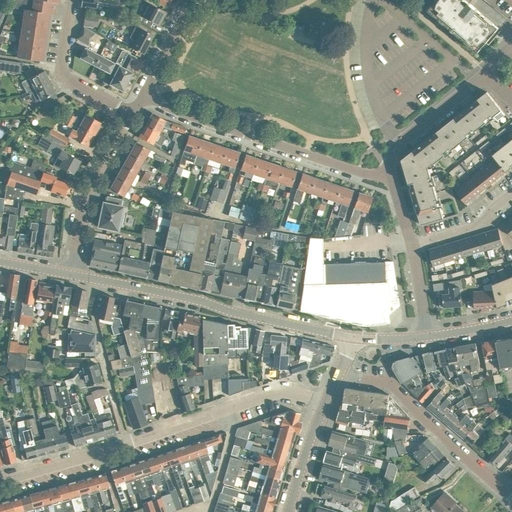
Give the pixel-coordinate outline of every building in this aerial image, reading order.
[(59,3),(59,0),(13,0),(11,8),(24,10),(17,58),(43,61),(50,14),(54,15),(56,3),(59,3)] [(118,8),(119,1),(111,0),(81,0),(81,7),(91,8),(97,9),(97,5),(118,8)] [(435,0),(427,10),(477,53),(498,28),(465,0),(435,0)] [(158,25),(165,12),(150,4),(143,17),(158,25)] [(97,22),(98,16),(98,15),(85,14),(84,20),(97,22)] [(96,28),(97,22),(84,20),(84,26),(96,28)] [(143,54),(153,35),(144,30),(135,26),(129,38),(136,41),(132,48),(143,54)] [(88,46),(95,33),(83,27),(76,39),(88,46)] [(108,41),(104,48),(109,50),(112,43),(108,41)] [(94,66),(100,55),(85,47),(79,58),(94,66)] [(133,73),(130,71),(137,58),(128,53),(123,51),(122,51),(121,51),(121,52),(115,63),(119,65),(115,71),(109,85),(123,92),(133,73)] [(115,71),(119,65),(115,63),(100,55),(94,66),(110,74),(112,70),(115,71)] [(9,61),(7,72),(20,74),(22,64),(22,63),(9,61)] [(49,82),(44,71),(33,76),(30,69),(24,72),(28,79),(22,82),(27,93),(49,82)] [(58,98),(49,82),(27,93),(21,96),(23,101),(32,97),(33,101),(36,103),(40,100),(43,106),(58,98)] [(493,117),(502,110),(487,92),(466,109),(481,127),(488,121),(496,131),(501,127),(493,117)] [(48,110),(60,104),(58,98),(43,106),(48,110)] [(481,127),(466,109),(445,125),(460,143),(481,127)] [(172,123),(166,121),(152,113),(146,125),(159,133),(162,126),(175,131),(177,125),(172,123)] [(94,135),(101,123),(86,114),(82,121),(75,117),(68,114),(65,119),(94,135)] [(94,135),(65,119),(63,124),(72,130),(69,136),(88,147),(94,135)] [(13,120),(11,126),(17,128),(19,121),(13,120)] [(155,139),(159,133),(146,125),(139,137),(152,144),(167,153),(170,148),(155,139)] [(185,134),(187,128),(177,125),(175,131),(185,134)] [(460,143),(445,125),(425,142),(439,160),(446,154),(450,159),(453,157),(455,155),(452,150),(460,143)] [(64,147),(68,139),(51,130),(47,137),(64,147)] [(181,145),(185,136),(180,135),(176,142),(181,145)] [(79,161),(62,151),(64,148),(43,136),(40,141),(49,147),(47,150),(58,157),(54,165),(59,169),(61,167),(72,174),(73,172),(74,172),(76,168),(79,161)] [(196,155),(201,140),(188,136),(183,151),(179,163),(185,165),(186,161),(194,163),(196,155)] [(209,159),(214,145),(201,140),(196,155),(209,159)] [(511,166),(511,145),(509,142),(505,145),(502,140),(499,142),(500,143),(496,146),(493,147),(497,152),(492,155),(496,159),(506,172),(511,166)] [(143,161),(149,150),(136,142),(130,154),(143,161)] [(431,166),(439,160),(425,142),(402,160),(403,164),(406,174),(428,167),(431,166)] [(222,163),(226,149),(214,145),(209,159),(222,163)] [(236,163),(239,153),(226,149),(222,163),(230,166),(227,173),(232,174),(235,167),(236,163)] [(153,159),(159,161),(162,156),(156,153),(153,159)] [(136,173),(143,161),(130,154),(123,166),(136,173)] [(253,174),(258,159),(245,155),(240,170),(253,174)] [(266,178),(270,163),(258,159),(253,174),(266,178)] [(496,159),(488,165),(500,180),(503,178),(501,175),(506,172),(496,159)] [(40,181),(43,173),(12,162),(9,171),(11,172),(7,185),(36,195),(41,181),(40,181)] [(278,182),(283,168),(270,163),(266,178),(267,178),(265,185),(263,185),(261,191),(266,193),(269,186),(276,189),(278,182)] [(500,180),(488,165),(480,171),(490,184),(495,180),(497,183),(500,180)] [(130,185),(136,173),(123,166),(117,177),(130,185)] [(433,183),(436,182),(436,181),(435,179),(434,176),(431,177),(428,167),(406,174),(413,199),(436,192),(433,183)] [(291,186),(296,172),(283,168),(278,182),(291,186)] [(490,184),(480,171),(472,178),(484,193),(487,190),(485,188),(490,184)] [(66,189),(68,184),(57,181),(54,180),(55,178),(43,173),(40,181),(41,181),(47,183),(44,189),(51,191),(51,192),(61,195),(64,196),(64,194),(66,194),(67,190),(66,189)] [(310,192),(315,178),(302,174),(293,201),(300,203),(304,191),(310,192)] [(162,175),(157,183),(164,186),(168,178),(162,175)] [(123,197),(130,185),(117,177),(110,189),(123,197)] [(322,197),(327,182),(315,178),(310,192),(322,197)] [(484,193),(472,178),(464,184),(474,197),(479,193),(481,195),(484,193)] [(222,204),(230,180),(225,179),(222,189),(214,187),(209,200),(222,204)] [(335,201),(340,187),(327,182),(322,197),(335,201)] [(474,197),(464,184),(455,191),(467,206),(471,203),(469,201),(474,197)] [(343,218),(349,200),(353,191),(340,187),(335,201),(342,203),(338,216),(343,218)] [(441,209),(436,192),(413,199),(421,225),(443,218),(441,209)] [(358,193),(350,217),(357,219),(361,209),(367,212),(372,198),(372,197),(358,193)] [(176,197),(169,194),(165,205),(172,207),(176,197)] [(122,199),(107,196),(105,203),(103,203),(98,227),(118,231),(119,223),(122,223),(123,216),(121,215),(123,207),(121,206),(122,199)] [(200,199),(196,209),(204,212),(208,202),(200,199)] [(25,203),(19,202),(18,208),(16,216),(23,217),(25,203)] [(13,240),(16,216),(18,208),(3,205),(0,224),(0,248),(0,250),(11,251),(13,240)] [(54,246),(47,245),(53,208),(43,206),(36,255),(53,257),(54,246)] [(243,206),(239,219),(252,223),(255,210),(243,206)] [(170,220),(172,211),(163,209),(161,218),(170,220)] [(202,269),(204,261),(209,233),(212,220),(172,211),(170,220),(164,250),(157,280),(199,289),(202,270),(202,269)] [(511,218),(511,217),(502,224),(511,236),(511,218)] [(220,239),(221,238),(224,223),(212,220),(209,233),(215,234),(215,238),(220,239)] [(344,237),(348,224),(340,221),(335,238),(344,237)] [(348,224),(344,237),(352,236),(355,225),(349,222),(348,224)] [(34,244),(36,231),(37,231),(39,224),(31,223),(30,230),(27,230),(26,239),(19,238),(17,252),(33,254),(34,244)] [(235,225),(226,223),(225,229),(234,231),(235,225)] [(292,223),(291,230),(297,232),(299,224),(292,223)] [(233,233),(232,238),(237,239),(238,234),(243,235),(245,227),(235,225),(234,231),(233,233)] [(254,240),(257,229),(245,226),(245,227),(243,235),(243,238),(254,240)] [(153,236),(155,230),(146,228),(144,234),(153,236)] [(503,244),(498,228),(488,231),(493,248),(503,244)] [(267,274),(269,261),(272,245),(273,239),(271,238),(270,240),(267,240),(265,246),(260,245),(264,230),(257,229),(254,240),(247,276),(246,275),(242,297),(242,298),(255,301),(256,296),(260,297),(262,285),(264,274),(267,274)] [(493,248),(488,231),(478,235),(483,251),(493,248)] [(273,239),(272,245),(279,246),(281,233),(274,232),(273,239)] [(287,234),(281,233),(279,246),(285,247),(286,241),(287,234)] [(146,278),(153,248),(155,237),(153,236),(144,234),(142,243),(124,239),(117,271),(146,278)] [(309,245),(310,238),(287,234),(286,241),(294,243),(301,244),(309,245)] [(483,251),(478,235),(468,238),(473,254),(483,251)] [(209,291),(219,245),(220,239),(215,238),(214,244),(210,243),(209,248),(210,249),(208,257),(206,257),(205,261),(204,261),(202,269),(202,270),(199,289),(209,291)] [(225,264),(222,263),(224,254),(226,254),(229,240),(221,238),(220,239),(219,245),(209,291),(219,293),(224,271),(225,264)] [(399,306),(392,261),(384,262),(323,264),(322,239),(310,238),(309,245),(306,263),(305,269),(305,270),(303,284),(301,299),(300,309),(300,311),(316,315),(316,314),(318,315),(330,318),(334,319),(346,322),(347,321),(351,322),(350,323),(363,326),(364,326),(384,324),(389,323),(388,315),(394,309),(394,310),(399,306)] [(473,254),(468,238),(458,241),(463,257),(473,254)] [(118,261),(121,245),(94,239),(91,253),(92,253),(89,265),(116,271),(118,261)] [(463,257),(458,241),(449,244),(453,260),(463,257)] [(453,260),(449,244),(439,247),(444,263),(453,260)] [(444,263),(439,247),(429,250),(433,266),(444,263)] [(157,280),(164,250),(153,248),(146,278),(157,280)] [(246,275),(241,274),(243,267),(232,265),(234,254),(228,253),(225,264),(224,271),(231,273),(229,283),(231,283),(230,288),(231,288),(230,296),(236,297),(237,296),(242,297),(246,275)] [(274,305),(281,264),(269,261),(267,274),(264,274),(262,285),(264,286),(261,303),(274,305)] [(301,299),(303,284),(305,270),(305,269),(306,263),(302,262),(300,269),(282,265),(278,285),(280,286),(276,305),(292,309),(293,307),(300,308),(299,309),(300,309),(301,299)] [(511,301),(511,276),(507,278),(503,268),(497,270),(501,281),(491,284),(494,290),(497,307),(506,304),(507,306),(511,304),(511,302),(511,301)] [(230,288),(231,283),(229,283),(231,273),(224,271),(219,293),(225,295),(230,296),(231,288),(230,288)] [(16,298),(18,285),(19,275),(8,273),(4,296),(11,297),(9,310),(14,311),(16,298)] [(32,304),(35,290),(36,280),(26,278),(21,304),(22,305),(20,314),(32,316),(33,304),(32,304)] [(459,293),(459,289),(462,289),(461,283),(460,280),(449,282),(450,288),(450,294),(443,294),(443,296),(439,296),(440,307),(462,305),(461,296),(460,293),(459,293)] [(49,317),(52,295),(54,285),(47,284),(39,282),(37,292),(36,302),(48,303),(47,310),(45,310),(44,316),(49,317)] [(62,315),(63,305),(67,305),(70,288),(56,285),(54,295),(50,327),(55,327),(56,328),(58,314),(62,315)] [(95,333),(92,321),(76,317),(79,306),(86,308),(88,298),(86,297),(87,291),(75,289),(67,327),(95,333)] [(497,307),(494,290),(484,291),(486,311),(490,311),(489,308),(497,307)] [(486,311),(484,291),(473,292),(474,299),(474,309),(481,308),(482,311),(486,311)] [(114,315),(116,305),(112,304),(114,298),(114,297),(113,297),(99,294),(95,312),(97,318),(112,322),(111,327),(113,335),(123,333),(123,331),(120,318),(113,317),(114,315)] [(151,384),(145,351),(143,338),(142,325),(147,323),(147,317),(140,316),(143,304),(126,300),(125,305),(124,305),(124,307),(122,315),(130,317),(127,329),(123,331),(123,333),(127,344),(117,347),(120,359),(124,359),(126,367),(133,365),(134,373),(136,384),(137,390),(138,396),(141,404),(155,402),(152,387),(151,386),(151,384)] [(157,351),(158,320),(159,317),(161,308),(143,304),(140,316),(147,317),(147,323),(142,325),(143,338),(145,351),(157,351)] [(174,331),(176,321),(178,312),(165,309),(163,318),(161,328),(164,329),(164,332),(169,333),(168,337),(174,338),(176,331),(174,331)] [(203,365),(202,319),(202,318),(201,317),(200,317),(200,316),(180,312),(176,331),(194,334),(194,366),(202,366),(202,365),(203,365)] [(227,358),(227,326),(227,324),(211,321),(210,324),(203,322),(203,320),(204,319),(202,319),(203,365),(228,363),(227,358)] [(234,326),(234,324),(227,324),(227,326),(227,358),(232,358),(237,358),(236,348),(246,348),(248,348),(247,342),(247,328),(240,328),(240,326),(234,326)] [(261,346),(264,331),(254,329),(248,327),(247,328),(247,342),(251,341),(249,350),(259,352),(261,346)] [(69,337),(68,337),(69,337),(69,352),(95,352),(95,343),(95,335),(71,330),(69,337)] [(284,354),(285,347),(286,337),(270,335),(269,345),(269,347),(263,346),(260,355),(260,358),(268,358),(268,356),(274,357),(274,353),(284,354)] [(511,366),(511,336),(496,340),(501,369),(511,366)] [(309,368),(313,352),(314,352),(316,342),(302,339),(299,354),(301,354),(298,363),(289,366),(290,370),(291,370),(291,374),(309,368)] [(501,369),(496,340),(482,342),(484,352),(487,371),(493,369),(494,374),(502,373),(501,369)] [(9,352),(6,372),(12,373),(24,374),(26,354),(27,345),(18,344),(18,343),(10,342),(9,352)] [(318,365),(321,353),(331,356),(334,347),(316,342),(314,352),(313,352),(309,368),(318,365)] [(485,383),(473,385),(471,372),(479,370),(480,363),(478,353),(476,343),(456,347),(460,365),(463,372),(464,373),(468,383),(467,384),(471,396),(473,395),(477,406),(478,405),(483,404),(490,402),(488,396),(487,393),(485,383)] [(460,365),(456,347),(447,349),(435,351),(437,361),(439,367),(444,365),(444,367),(448,378),(455,375),(453,370),(455,369),(458,377),(455,378),(458,387),(467,384),(468,383),(464,373),(463,372),(460,365)] [(59,350),(47,349),(46,356),(58,358),(59,350)] [(437,369),(435,362),(432,352),(422,354),(422,355),(416,356),(416,357),(420,365),(424,364),(426,372),(432,371),(433,373),(437,379),(433,381),(436,386),(437,385),(444,377),(439,369),(437,369)] [(286,371),(288,355),(284,354),(274,353),(274,357),(272,369),(279,370),(286,371)] [(425,386),(417,373),(421,370),(415,360),(414,358),(413,356),(401,360),(419,390),(425,386)] [(64,365),(78,366),(78,358),(64,357),(64,365)] [(26,359),(24,374),(42,376),(43,361),(26,359)] [(126,367),(124,359),(120,359),(110,361),(112,369),(118,368),(126,367)] [(419,390),(401,360),(393,362),(392,366),(402,382),(422,403),(435,388),(431,382),(425,386),(419,390)] [(102,382),(96,364),(83,367),(84,372),(82,373),(83,374),(80,374),(76,380),(76,382),(76,383),(77,388),(86,386),(102,382)] [(134,373),(133,365),(126,367),(118,368),(119,376),(134,373)] [(291,375),(291,374),(291,370),(290,370),(286,371),(279,370),(278,379),(291,375)] [(191,398),(190,392),(188,393),(186,385),(201,385),(201,375),(177,377),(178,386),(181,395),(179,396),(185,411),(195,408),(191,398)] [(448,384),(444,377),(437,385),(443,390),(448,384)] [(40,378),(31,380),(32,387),(42,385),(40,378)] [(487,393),(488,396),(496,394),(493,381),(485,383),(487,393)] [(160,384),(151,386),(152,387),(155,402),(157,414),(163,412),(163,414),(176,412),(172,391),(162,393),(160,384)] [(55,399),(52,385),(44,387),(48,401),(55,399)] [(358,411),(361,390),(346,388),(345,397),(343,397),(340,408),(343,409),(343,408),(353,410),(358,411)] [(66,389),(56,392),(60,407),(70,405),(66,389)] [(116,435),(112,419),(110,413),(105,415),(99,397),(108,395),(106,389),(96,389),(90,391),(91,393),(98,413),(105,438),(116,435)] [(375,392),(361,390),(358,411),(372,413),(375,392)] [(408,416),(391,396),(389,396),(389,394),(375,392),(372,413),(386,415),(403,417),(408,418),(408,416)] [(443,403),(440,401),(444,395),(440,392),(427,407),(434,413),(443,403)] [(105,438),(98,413),(91,393),(85,395),(91,412),(93,418),(94,418),(96,423),(91,425),(96,441),(105,438)] [(473,395),(471,396),(464,398),(465,403),(466,408),(477,406),(473,395)] [(133,429),(147,424),(137,397),(124,402),(128,415),(130,420),(133,429)] [(450,409),(447,407),(451,402),(447,398),(443,403),(434,413),(441,419),(450,409)] [(454,413),(458,408),(465,403),(464,398),(453,406),(450,409),(441,419),(450,427),(459,417),(454,413)] [(504,417),(511,407),(511,398),(500,413),(504,417)] [(87,413),(86,413),(82,414),(77,402),(71,405),(75,416),(77,416),(85,444),(96,441),(91,425),(87,413)] [(384,423),(386,415),(372,413),(358,411),(353,410),(343,408),(343,409),(340,408),(336,422),(347,425),(347,426),(355,428),(372,431),(373,421),(384,423)] [(490,414),(488,416),(493,420),(497,416),(495,410),(490,414)] [(301,423),(298,421),(300,414),(288,411),(264,419),(265,423),(280,427),(294,432),(298,433),(301,423)] [(457,433),(466,423),(470,418),(466,414),(462,420),(459,417),(450,427),(457,433)] [(408,430),(410,418),(408,418),(403,417),(386,415),(384,423),(384,426),(392,427),(408,430)] [(85,444),(77,416),(75,416),(72,417),(74,423),(72,426),(73,430),(70,431),(72,437),(75,447),(85,444)] [(43,438),(40,439),(34,417),(27,419),(36,457),(47,454),(43,438)] [(10,445),(6,429),(5,429),(5,427),(2,418),(0,418),(0,437),(2,445),(0,445),(0,446),(2,455),(5,464),(16,461),(13,452),(11,445),(10,445)] [(56,418),(50,420),(58,451),(68,448),(65,434),(63,434),(61,433),(60,430),(58,429),(56,418)] [(36,457),(27,419),(23,420),(25,430),(22,430),(25,443),(23,443),(24,449),(21,450),(21,460),(27,459),(36,457)] [(58,451),(50,420),(41,422),(46,438),(43,438),(47,454),(58,451)] [(464,439),(473,429),(477,424),(473,420),(469,426),(466,423),(457,433),(464,439)] [(254,422),(240,427),(241,429),(250,431),(256,432),(257,425),(255,425),(254,422)] [(478,438),(485,430),(481,426),(476,432),(473,429),(464,439),(472,446),(478,438)] [(247,439),(250,431),(241,429),(240,427),(237,428),(234,435),(247,439)] [(294,432),(280,427),(279,432),(262,427),(260,433),(264,434),(268,435),(291,443),(294,432)] [(384,427),(382,440),(388,441),(389,441),(392,428),(384,427)] [(355,438),(355,435),(345,433),(345,434),(343,434),(333,431),(329,445),(334,446),(370,456),(373,443),(366,441),(355,438)] [(211,493),(217,471),(217,470),(210,473),(206,461),(210,460),(208,454),(206,447),(222,441),(219,434),(203,439),(194,442),(194,443),(199,457),(211,493)] [(406,441),(407,435),(393,434),(399,456),(406,453),(402,441),(406,441)] [(244,448),(247,439),(234,435),(234,436),(236,436),(233,445),(244,448)] [(289,452),(291,443),(268,435),(267,440),(255,436),(254,441),(267,445),(274,447),(289,452)] [(421,462),(437,447),(428,438),(412,452),(421,462)] [(503,459),(511,448),(511,441),(510,443),(505,439),(494,452),(487,459),(496,467),(503,459)] [(387,447),(386,457),(398,457),(395,445),(394,442),(389,441),(388,441),(389,445),(387,447)] [(195,459),(199,457),(194,443),(185,446),(192,466),(195,475),(200,474),(195,459)] [(286,461),(289,452),(274,447),(267,445),(266,449),(252,445),(250,450),(258,452),(271,456),(286,461)] [(191,478),(190,474),(187,468),(192,466),(185,446),(175,449),(184,473),(185,476),(186,480),(191,478)] [(378,458),(370,456),(334,446),(332,452),(327,451),(324,462),(334,465),(339,467),(341,461),(354,465),(355,462),(359,463),(360,460),(376,465),(378,458)] [(435,464),(444,456),(437,447),(421,462),(426,468),(433,461),(435,464)] [(184,473),(175,449),(166,452),(171,467),(179,489),(184,487),(179,474),(184,473)] [(167,468),(171,467),(166,452),(157,455),(162,470),(166,482),(171,481),(167,468)] [(286,461),(271,456),(258,452),(257,457),(252,455),(250,460),(260,463),(268,466),(283,471),(286,461)] [(158,471),(162,470),(157,455),(147,459),(156,480),(157,486),(162,484),(158,471)] [(241,460),(230,457),(228,464),(239,467),(241,460)] [(442,478),(454,466),(446,458),(439,465),(424,479),(429,484),(439,474),(442,478)] [(156,480),(147,459),(138,462),(148,489),(150,495),(155,493),(151,482),(156,480)] [(148,489),(138,462),(129,465),(134,479),(139,492),(143,490),(148,489)] [(389,462),(386,472),(396,475),(398,467),(398,466),(397,464),(389,462)] [(280,480),(283,471),(268,466),(260,463),(258,468),(254,466),(253,471),(265,475),(280,480)] [(403,463),(398,466),(398,467),(401,472),(406,469),(403,463)] [(236,476),(239,467),(228,464),(225,473),(236,476)] [(371,479),(333,467),(323,464),(319,479),(367,493),(371,479)] [(139,492),(134,479),(129,465),(120,468),(125,482),(127,488),(129,495),(139,492)] [(125,497),(123,490),(127,488),(125,482),(120,468),(110,471),(113,481),(121,501),(126,500),(125,497)] [(277,489),(280,480),(265,475),(253,471),(250,480),(277,489)] [(104,489),(109,488),(105,473),(95,476),(99,491),(103,504),(108,502),(104,489)] [(234,486),(236,476),(225,473),(222,483),(232,486),(234,486)] [(100,511),(95,492),(99,491),(95,476),(86,479),(90,493),(94,511),(100,511)] [(85,494),(90,493),(86,479),(76,481),(84,509),(89,508),(85,494)] [(275,498),(277,489),(250,480),(247,490),(260,494),(275,498)] [(84,509),(76,481),(67,484),(74,511),(84,509)] [(204,483),(198,485),(199,487),(204,501),(210,499),(204,483)] [(72,511),(74,511),(67,484),(57,486),(64,511),(72,511)] [(64,511),(57,486),(48,489),(52,504),(54,511),(64,511)] [(194,486),(189,487),(194,504),(204,501),(199,487),(195,489),(194,486)] [(259,498),(246,494),(245,495),(238,493),(238,490),(223,486),(221,492),(232,496),(244,499),(251,501),(257,503),(272,508),(275,498),(260,494),(259,498)] [(357,496),(335,489),(325,486),(322,496),(329,499),(328,501),(336,503),(336,501),(346,504),(345,506),(349,507),(349,509),(354,510),(357,502),(355,501),(357,496)] [(414,487),(391,501),(388,511),(387,511),(391,511),(395,510),(419,495),(414,487)] [(49,511),(48,505),(52,504),(48,489),(39,492),(43,506),(44,511),(49,511)] [(174,489),(169,491),(176,510),(181,508),(174,489)] [(39,511),(38,508),(43,506),(39,492),(29,494),(34,511),(39,511)] [(229,505),(232,496),(221,492),(221,493),(220,492),(217,501),(229,505)] [(463,511),(451,500),(452,499),(445,493),(438,500),(432,507),(433,508),(431,510),(433,511),(463,511)] [(34,511),(29,494),(20,497),(23,511),(34,511)] [(383,494),(381,501),(387,503),(389,496),(383,494)] [(169,496),(161,498),(165,511),(169,511),(173,511),(169,496)] [(23,511),(20,497),(10,500),(13,511),(23,511)] [(400,511),(407,511),(424,503),(421,497),(399,509),(400,511)] [(165,511),(161,498),(152,502),(155,511),(165,511)] [(13,511),(10,500),(1,502),(3,511),(13,511)] [(377,500),(373,511),(384,511),(386,506),(387,503),(381,501),(377,500)] [(218,511),(226,511),(229,505),(217,501),(214,511),(218,511)] [(270,511),(272,508),(257,503),(251,501),(250,506),(243,504),(241,509),(253,511),(270,511)] [(155,511),(152,502),(143,505),(145,511),(155,511)]
